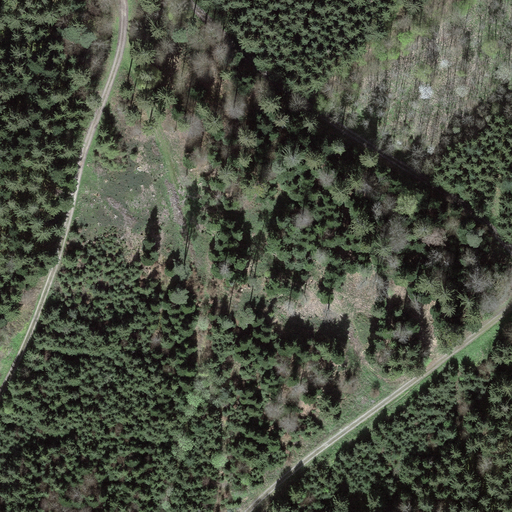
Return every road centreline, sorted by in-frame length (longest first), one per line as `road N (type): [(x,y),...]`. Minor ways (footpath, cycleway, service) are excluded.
road 1 (track): [(0,394),(68,224),(116,51),(120,0)]
road 2 (track): [(511,250),(450,194),(280,82),(189,0)]
road 3 (track): [(511,302),(247,511)]
